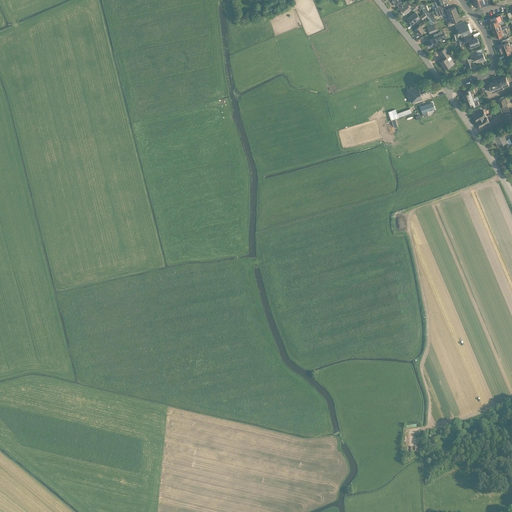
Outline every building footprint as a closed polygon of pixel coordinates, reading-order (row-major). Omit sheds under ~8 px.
[(441,7),(440,5),(448,2),(447,0),(437,0),(435,1),(437,6),(434,7),(435,10),(438,9),(441,7)] [(414,5),(411,8),(413,10),(416,8),(417,8),(420,6),(417,1),(413,4),(414,5)] [(400,5),(398,7),(399,9),(399,10),(400,12),(401,12),(402,12),(404,14),(405,13),(410,9),(409,7),(410,6),(407,2),(405,3),(404,4),(403,3),(400,5)] [(449,15),(457,12),(455,6),(446,9),(445,10),(444,6),(441,7),(438,9),(435,10),(437,16),(443,14),(446,12),(447,12),(449,15)] [(420,17),(415,11),(406,18),(411,24),(420,17)] [(454,23),(453,20),(459,18),(457,12),(449,15),(447,16),(449,22),(447,23),(448,26),(454,23)] [(489,22),(491,27),(499,24),(498,21),(502,19),(501,14),(491,18),(492,21),(489,22)] [(419,24),(415,28),(419,33),(424,29),(421,27),(425,24),(422,20),(418,23),(419,24)] [(463,21),(454,24),(456,27),(458,26),(458,28),(461,34),(471,30),(468,22),(464,23),(463,22),(463,21)] [(427,26),(429,33),(438,29),(433,23),(427,26)] [(493,32),(501,29),(504,28),(505,27),(507,27),(506,24),(503,25),(503,26),(501,27),(499,24),(491,27),(493,32)] [(504,28),(501,29),(493,32),(495,37),(498,36),(499,39),(506,36),(505,33),(507,33),(505,27),(504,28)] [(427,40),(429,46),(433,45),(434,46),(437,45),(436,43),(438,43),(436,39),(439,38),(439,37),(445,35),(443,29),(431,33),(433,37),(427,40)] [(465,40),(468,39),(471,48),(480,44),(476,36),(472,38),(470,34),(463,37),(465,40)] [(499,44),(501,49),(511,45),(511,43),(509,44),(508,41),(507,38),(502,39),(503,40),(501,41),(501,42),(501,43),(499,44)] [(511,47),(511,45),(501,49),(503,55),(506,53),(508,56),(511,54),(511,47),(511,48),(511,47)] [(444,59),(440,61),(444,68),(451,64),(453,63),(444,48),(439,51),(441,54),(444,59)] [(477,53),(476,50),(468,52),(470,56),(473,55),(475,60),(479,59),(480,62),(485,60),(482,51),(477,53)] [(503,86),(506,85),(509,84),(506,75),(503,76),(500,77),(500,78),(503,86)] [(495,80),(498,89),(501,88),(503,87),(504,87),(503,86),(500,78),(497,79),(495,80)] [(492,81),(489,83),(492,92),(495,90),(498,89),(495,80),(492,81)] [(430,91),(428,85),(419,88),(418,85),(406,89),(407,90),(404,91),(405,94),(408,94),(411,102),(422,98),(421,94),(430,91)] [(467,92),(462,94),(464,100),(473,96),(472,93),(475,92),(473,87),(466,89),(467,92)] [(473,96),(464,100),(466,105),(471,103),(472,106),(479,104),(476,95),(473,96)] [(507,104),(504,98),(498,100),(500,107),(507,104)] [(427,115),(426,111),(434,109),(432,102),(419,106),(423,116),(427,115)] [(387,111),(391,119),(411,112),(409,108),(397,113),(395,108),(387,111)] [(476,120),(476,121),(486,116),(483,110),(473,115),(475,117),(474,117),(476,120)] [(511,119),(509,112),(503,114),(505,121),(511,119)] [(489,122),(486,116),(476,121),(477,121),(476,121),(478,124),(479,127),(489,122)] [(493,142),(495,141),(498,146),(502,144),(504,148),(511,144),(508,138),(506,139),(503,133),(498,135),(496,132),(490,135),(493,142)]
